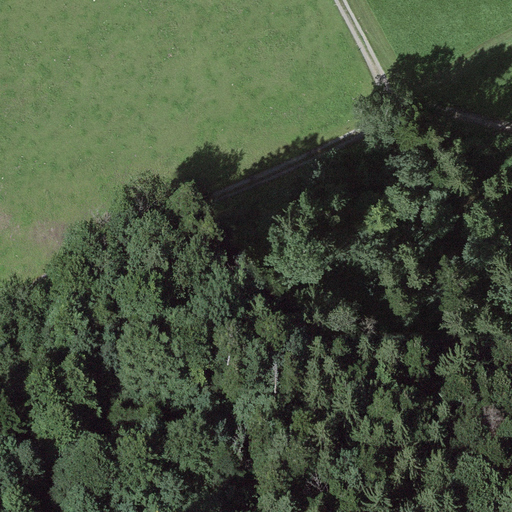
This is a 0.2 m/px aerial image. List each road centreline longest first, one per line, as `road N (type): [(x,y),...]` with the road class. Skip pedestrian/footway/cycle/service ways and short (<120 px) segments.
road 1 (track): [(0,327),(18,306),(135,228),(395,107)]
road 2 (track): [(395,107),(338,0)]
